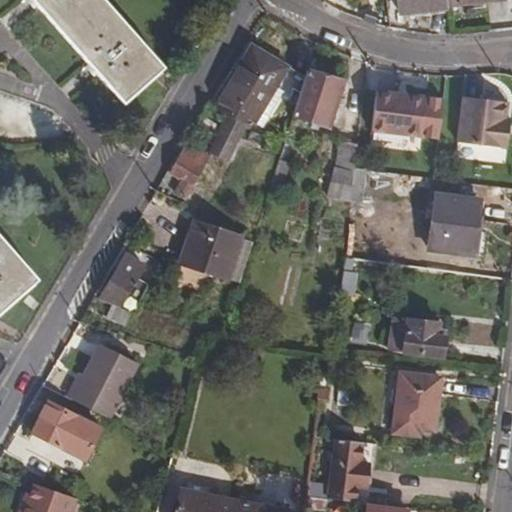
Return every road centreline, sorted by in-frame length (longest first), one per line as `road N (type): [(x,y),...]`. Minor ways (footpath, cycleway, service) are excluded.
road 1 (residential): [(0,419),(252,0)]
road 2 (residential): [(511,50),(432,57),(347,39),(282,0)]
road 3 (unknown): [(0,84),(35,92),(137,186)]
